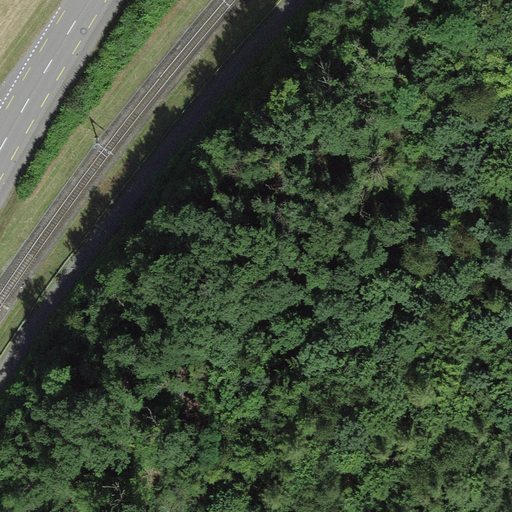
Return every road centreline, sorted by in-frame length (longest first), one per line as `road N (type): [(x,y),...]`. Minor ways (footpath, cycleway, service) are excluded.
road 1 (residential): [(282,0),(126,182),(0,384)]
road 2 (track): [(253,511),(265,417),(303,333),(367,252),(414,223),(511,196)]
